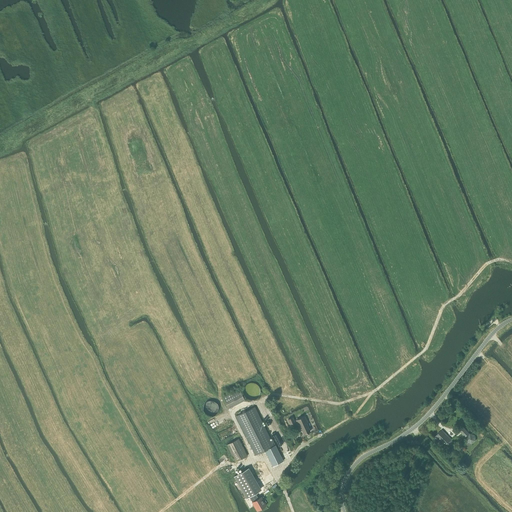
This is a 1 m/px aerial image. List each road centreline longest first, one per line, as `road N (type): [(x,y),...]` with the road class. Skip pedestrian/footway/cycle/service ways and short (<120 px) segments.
road 1 (unclassified): [(344,511),(345,478),(358,460),(423,420),(511,320)]
road 2 (track): [(229,413),(259,399),(289,458),(274,473)]
